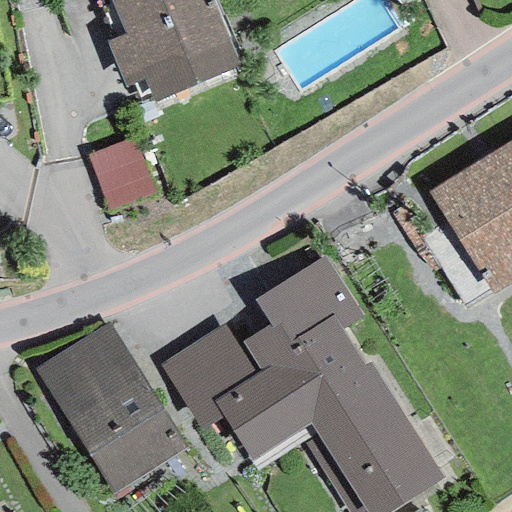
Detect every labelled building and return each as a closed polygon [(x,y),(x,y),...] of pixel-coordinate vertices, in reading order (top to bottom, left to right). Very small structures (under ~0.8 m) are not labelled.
[(211,0),(110,0),(125,35),(104,43),(124,90),(144,81),(153,102),(238,66),(211,0)] [(132,137),(86,156),(109,211),(155,192),(132,137)] [(511,139),(427,192),(491,295),(511,281),(511,139)] [(362,318),(322,256),(253,300),(269,325),(236,346),(222,326),(159,366),(202,432),(221,420),(249,463),(297,432),(348,511),(360,511),(366,509),(367,511),(390,511),(443,478),(369,363),(363,366),(341,331),(362,318)] [(108,323),(33,369),(111,495),(185,449),(108,323)]
